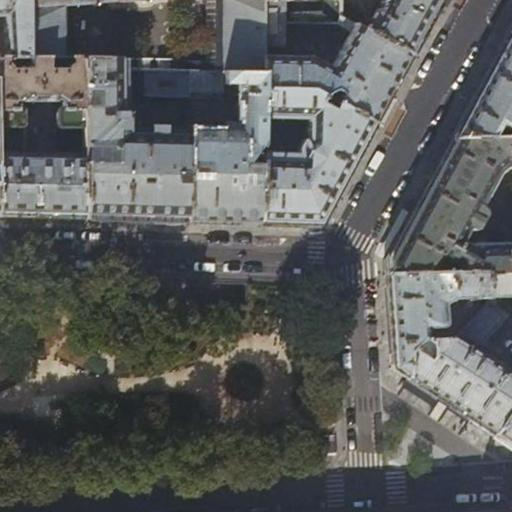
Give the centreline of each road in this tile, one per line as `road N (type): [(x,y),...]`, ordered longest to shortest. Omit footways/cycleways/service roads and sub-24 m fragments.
road 1 (residential): [(345,254),(0,247)]
road 2 (residential): [(31,511),(363,492)]
road 3 (residential): [(484,0),(345,254)]
road 4 (residential): [(363,492),(345,254)]
road 5 (residential): [(363,492),(511,487)]
